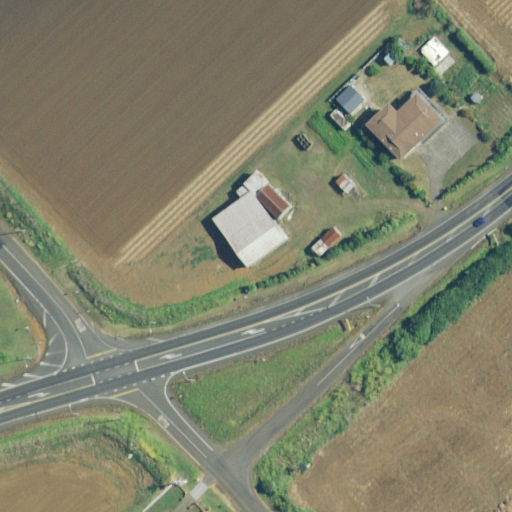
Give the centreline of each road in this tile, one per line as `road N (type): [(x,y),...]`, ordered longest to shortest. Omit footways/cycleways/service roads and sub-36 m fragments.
road 1 (secondary): [(444,240),(302,312),(117,371)]
road 2 (unclassified): [(222,475),(397,304),(444,240)]
road 3 (unclassified): [(0,242),(117,371)]
road 4 (unclassified): [(222,475),(117,371)]
road 5 (secondary): [(117,371),(0,408)]
